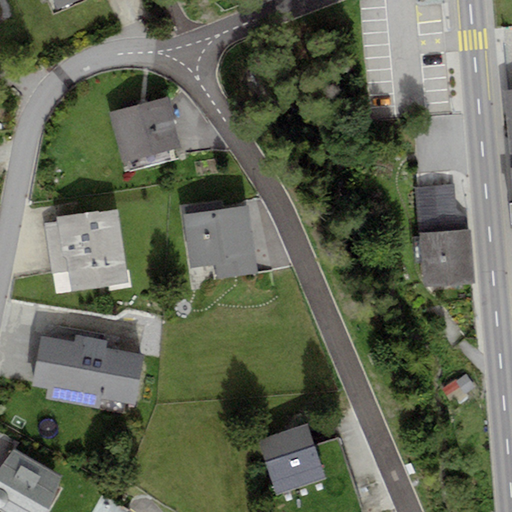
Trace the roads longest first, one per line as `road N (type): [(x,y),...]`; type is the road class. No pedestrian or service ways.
road 1 (residential): [(404,511),(297,231),(173,55)]
road 2 (primary): [(511,511),(469,0)]
road 3 (residential): [(173,55),(96,57),(57,83),(35,113),(0,267)]
road 4 (residential): [(173,55),(307,0)]
